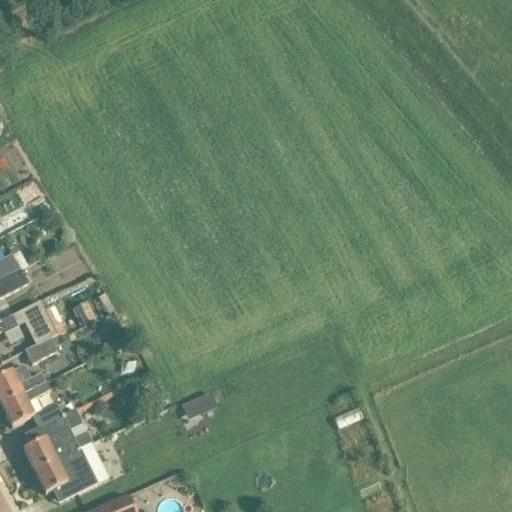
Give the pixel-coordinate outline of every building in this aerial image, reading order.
[(0,282),(28,269),(19,254),(11,258),(0,263),(0,282)] [(28,269),(0,282),(0,300),(29,286),(21,274),(28,269)] [(25,353),(25,354),(50,342),(61,337),(67,333),(54,308),(44,313),(42,310),(42,309),(40,305),(0,325),(0,335),(4,334),(5,336),(24,327),(35,348),(25,353)] [(96,325),(87,305),(73,311),(82,331),(96,325)] [(50,342),(54,349),(65,344),(61,337),(50,342)] [(54,349),(50,342),(25,354),(32,368),(57,355),(54,349)] [(0,406),(0,407),(20,397),(46,385),(41,377),(31,382),(24,368),(0,380),(0,406)] [(11,430),(20,425),(33,419),(26,405),(50,394),(46,385),(20,397),(0,407),(11,430)] [(195,402),(197,405),(200,413),(211,408),(208,400),(206,397),(195,402)] [(169,407),(165,401),(157,405),(161,412),(169,407)] [(36,418),(42,429),(74,413),(70,406),(66,408),(64,404),(36,418)] [(23,453),(34,475),(91,446),(89,442),(77,448),(68,430),(79,424),(74,413),(42,429),(48,440),(23,453)] [(45,497),(54,493),(71,484),(77,497),(108,481),(102,469),(90,475),(83,462),(96,455),(91,446),(34,475),(44,496),(45,497)] [(133,511),(128,498),(95,511),(133,511)]
